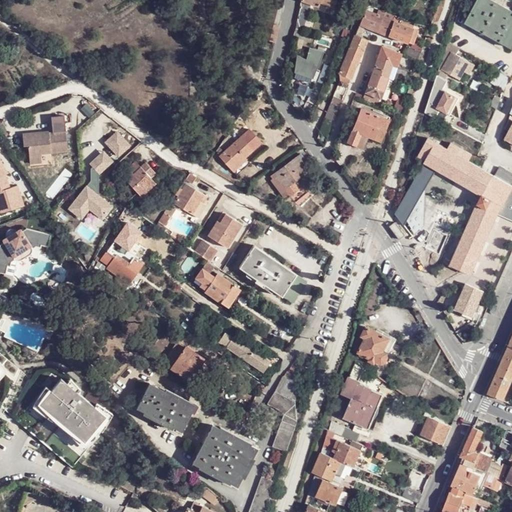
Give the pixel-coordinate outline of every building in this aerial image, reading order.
[(335,0),(300,0),(300,1),(312,5),(318,7),(320,4),(333,8),(335,0)] [(511,48),(511,11),(492,0),(478,0),(466,23),(511,48)] [(312,5),(300,1),(299,6),(295,29),(303,32),(312,5)] [(267,24),(273,26),(278,10),(264,7),(260,23),(267,24)] [(390,29),(393,21),(392,21),(376,15),(365,10),(359,24),(387,35),(390,29)] [(376,15),(392,21),(394,16),(378,10),(376,15)] [(399,20),(397,23),(412,29),(414,26),(399,20)] [(397,23),(393,21),(390,29),(387,35),(408,43),(413,29),(412,29),(397,23)] [(275,42),(279,27),(273,26),(267,24),(263,39),(275,42)] [(305,33),(303,32),(295,29),(294,28),(292,36),(303,40),(305,33)] [(366,40),(354,35),(338,75),(344,77),(350,80),(362,50),(366,40)] [(449,42),(440,68),(443,69),(452,53),(456,55),(460,49),(449,42)] [(401,54),(381,46),(378,57),(377,59),(393,65),(392,66),(397,68),(401,54)] [(414,49),(408,46),(404,55),(411,58),(414,49)] [(312,81),(323,52),(309,47),(304,58),(297,56),(291,73),(312,81)] [(411,58),(418,61),(421,51),(414,49),(411,58)] [(452,53),(443,69),(443,70),(459,80),(465,69),(469,63),(456,55),(452,53)] [(393,65),(377,59),(372,73),(387,78),(392,66),(393,65)] [(473,65),(469,63),(465,69),(470,72),(473,65)] [(397,68),(392,66),(387,78),(392,80),(397,68)] [(505,91),(510,78),(497,71),(491,83),(505,91)] [(387,78),(372,73),(364,93),(380,99),(387,78)] [(448,81),(438,75),(428,104),(425,112),(445,124),(446,123),(436,117),(440,110),(450,115),(459,99),(443,90),(448,81)] [(347,87),(350,80),(344,77),(342,82),(340,86),(346,89),(347,87)] [(333,96),(324,118),(331,121),(340,99),(333,96)] [(489,106),(497,110),(501,100),(495,96),(489,106)] [(380,142),(389,121),(360,109),(347,142),(365,150),(370,138),(380,142)] [(455,118),(450,115),(440,110),(436,117),(446,123),(451,126),(455,118)] [(116,130),(102,143),(117,158),(130,145),(116,130)] [(49,133),(39,134),(39,140),(35,140),(35,134),(22,135),(23,148),(28,148),(28,159),(40,159),(40,157),(66,155),(65,135),(50,137),(49,133)] [(230,169),(253,150),(241,137),(219,157),(230,169)] [(426,161),(436,143),(428,138),(418,156),(426,161)] [(511,189),(511,186),(468,161),(458,155),(447,149),(436,143),(426,161),(425,163),(436,170),(481,192),(475,201),(477,202),(450,264),(471,275),(502,206),(511,189)] [(458,155),(461,149),(450,143),(447,149),(458,155)] [(458,155),(468,161),(472,155),(461,149),(458,155)] [(112,208),(91,188),(114,163),(101,151),(87,165),(96,173),(65,208),(79,221),(88,211),(99,221),(112,208)] [(300,165),(306,161),(300,154),(270,176),(273,179),(271,179),(285,198),(288,195),(290,197),(298,190),(293,183),(306,174),(300,165)] [(146,162),(141,167),(134,174),(131,171),(124,179),(141,198),(156,184),(151,179),(156,174),(146,162)] [(0,214),(24,207),(17,185),(7,188),(0,163),(0,214)] [(436,170),(425,163),(396,213),(405,225),(405,226),(436,170)] [(134,174),(141,167),(139,164),(131,171),(134,174)] [(200,180),(189,173),(187,176),(184,180),(192,184),(194,180),(198,183),(200,180)] [(175,194),(178,196),(186,184),(183,182),(179,188),(175,194)] [(199,202),(204,196),(186,184),(173,203),(197,218),(205,206),(199,202)] [(210,200),(204,196),(199,202),(205,206),(210,200)] [(130,220),(135,212),(125,206),(120,214),(130,220)] [(170,216),(164,212),(158,221),(164,225),(170,216)] [(232,231),(238,222),(225,214),(220,221),(216,227),(213,225),(207,235),(227,247),(236,233),(232,231)] [(241,224),(238,222),(232,231),(236,233),(241,224)] [(400,240),(405,236),(396,222),(389,226),(400,240)] [(47,248),(49,238),(1,229),(0,235),(0,274),(6,276),(10,255),(28,258),(31,245),(47,248)] [(110,245),(105,252),(126,266),(133,256),(120,247),(123,243),(111,235),(107,243),(110,245)] [(200,240),(193,251),(207,260),(214,249),(200,240)] [(281,296),(296,274),(253,245),(238,267),(255,279),(254,281),(262,287),(264,285),(281,296)] [(126,266),(105,252),(100,260),(107,266),(105,268),(127,284),(142,263),(137,259),(133,256),(126,266)] [(214,265),(207,260),(201,268),(209,274),(214,265)] [(241,290),(218,273),(215,278),(212,276),(209,274),(201,268),(193,280),(206,290),(204,291),(227,308),(241,290)] [(307,281),(296,274),(281,296),(292,304),(293,302),(294,303),(297,298),(296,297),(299,294),(302,291),(301,290),(303,287),(303,288),(306,283),(305,283),(307,281)] [(375,303),(380,284),(371,281),(363,306),(372,309),(374,302),(375,303)] [(473,317),(484,291),(466,284),(456,309),(473,317)] [(420,324),(426,321),(420,311),(416,313),(414,314),(420,324)] [(358,352),(360,353),(378,362),(389,338),(366,327),(362,337),(365,338),(360,349),(358,352)] [(362,337),(354,332),(350,344),(360,349),(365,338),(362,337)] [(233,336),(226,347),(263,372),(271,361),(233,336)] [(165,361),(171,366),(186,347),(180,342),(165,361)] [(347,355),(352,358),(353,355),(358,357),(360,353),(358,352),(360,349),(350,344),(347,355)] [(511,346),(510,345),(488,395),(504,402),(511,382),(511,381),(511,346)] [(189,380),(203,361),(186,347),(171,366),(170,368),(187,382),(189,380)] [(208,364),(203,361),(189,380),(193,384),(208,364)] [(283,376),(275,390),(296,401),(295,390),(297,383),(283,376)] [(358,384),(359,384),(360,382),(349,377),(342,394),(352,398),(358,384)] [(69,379),(64,384),(75,394),(78,390),(69,379)] [(64,384),(59,380),(49,392),(38,405),(59,422),(73,434),(84,442),(92,433),(95,429),(103,418),(93,410),(75,394),(64,384)] [(181,431),(194,405),(149,383),(137,408),(155,417),(154,420),(171,429),(172,426),(181,431)] [(383,395),(359,384),(358,384),(352,398),(343,418),(369,429),(383,395)] [(38,405),(49,392),(44,387),(29,407),(56,426),(59,422),(38,405)] [(296,401),(275,390),(275,391),(267,404),(279,410),(285,415),(273,446),(288,452),(297,425),(296,405),(296,401)] [(103,418),(95,429),(99,433),(113,417),(96,406),(93,410),(103,418)] [(444,445),(452,426),(430,416),(429,418),(422,435),(444,445)] [(237,486),(256,448),(250,444),(250,443),(220,427),(219,429),(212,425),(192,463),(199,466),(198,468),(229,484),(230,483),(237,486)] [(352,440),(356,442),(359,433),(347,428),(344,437),(352,440)] [(474,428),(459,461),(462,463),(483,472),(487,474),(492,463),(493,460),(481,455),(481,456),(475,453),(484,433),(474,428)] [(328,430),(327,430),(326,436),(333,439),(335,433),(328,430)] [(84,442),(73,434),(70,437),(83,451),(96,435),(92,433),(84,442)] [(337,453),(342,442),(333,439),(326,436),(323,447),(330,450),(337,453)] [(363,445),(356,442),(352,440),(350,446),(361,450),(363,445)] [(511,469),(507,482),(511,484),(511,445),(502,441),(499,448),(511,453),(511,452),(511,469)] [(354,467),(355,465),(361,450),(350,446),(342,442),(337,453),(335,458),(341,461),(354,467)] [(341,461),(335,458),(328,455),(321,452),(312,472),(315,474),(330,479),(333,480),(341,461)] [(456,486),(467,491),(473,494),(483,472),(462,463),(453,484),(456,486)] [(487,474),(488,474),(498,478),(502,469),(502,468),(492,463),(487,474)] [(502,480),(507,482),(511,469),(511,466),(509,465),(506,471),(502,480)] [(498,478),(498,479),(502,480),(506,471),(502,469),(498,478)] [(330,479),(315,474),(308,495),(320,500),(321,498),(317,496),(324,479),(328,481),(330,479)] [(498,478),(488,474),(485,482),(495,486),(498,479),(498,478)] [(267,511),(268,511),(278,481),(262,476),(249,511),(267,511)] [(344,488),(328,481),(324,479),(317,496),(321,498),(337,505),(344,488)] [(208,488),(202,483),(195,491),(202,496),(203,495),(208,488)] [(444,511),(468,511),(474,500),(475,497),(466,493),(467,491),(456,486),(454,489),(446,509),(444,511)] [(418,503),(422,495),(406,487),(402,496),(418,503)] [(216,493),(208,488),(203,495),(213,503),(218,496),(216,493)] [(494,504),(480,498),(479,501),(478,502),(492,507),(494,504)] [(198,511),(202,506),(193,501),(191,507),(190,506),(188,506),(186,507),(184,508),(183,509),(181,511),(180,511),(198,511)]
